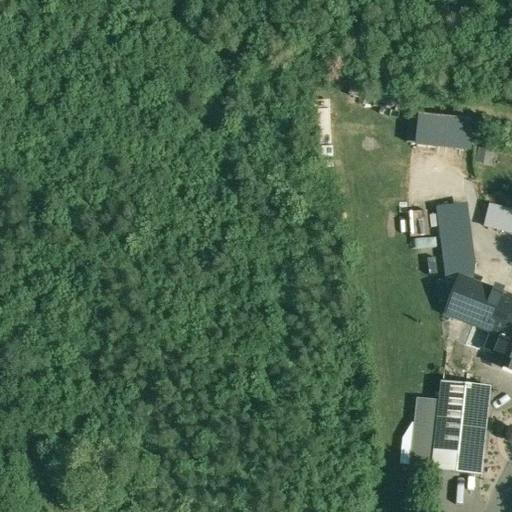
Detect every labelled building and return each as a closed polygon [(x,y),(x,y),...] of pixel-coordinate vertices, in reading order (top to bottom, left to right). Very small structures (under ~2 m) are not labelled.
[(329,101),(304,101),(306,145),(331,144),(329,101)] [(422,114),(419,145),(477,151),(481,120),(422,114)] [(331,147),(307,148),(308,157),(332,157),(331,147)] [(331,161),(309,161),(309,171),(332,170),(331,161)] [(511,210),(488,205),(483,229),(511,235),(511,210)] [(511,297),(472,282),(474,264),(467,209),(437,213),(445,271),(451,316),(502,336),(511,323),(511,297)] [(427,211),(409,213),(411,235),(430,233),(427,211)] [(511,323),(502,336),(493,359),(511,367),(511,323)] [(489,389),(442,384),(440,402),(433,470),(480,475),(489,389)] [(440,402),(418,399),(410,467),(433,470),(440,402)]
